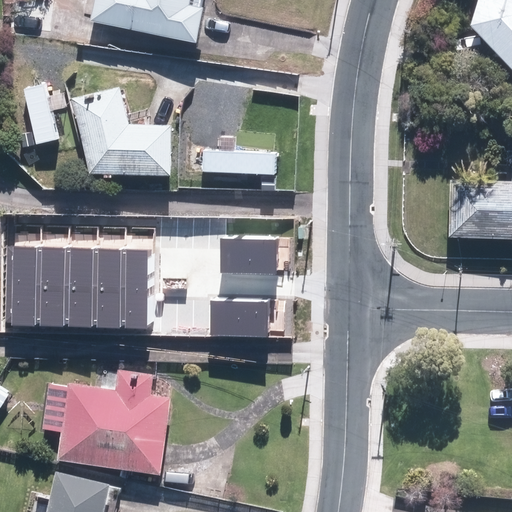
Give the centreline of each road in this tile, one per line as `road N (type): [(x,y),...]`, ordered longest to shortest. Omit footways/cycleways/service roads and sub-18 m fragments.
road 1 (residential): [(348,309),(350,135),(373,0)]
road 2 (residential): [(348,309),(336,511)]
road 3 (residential): [(511,311),(348,309)]
